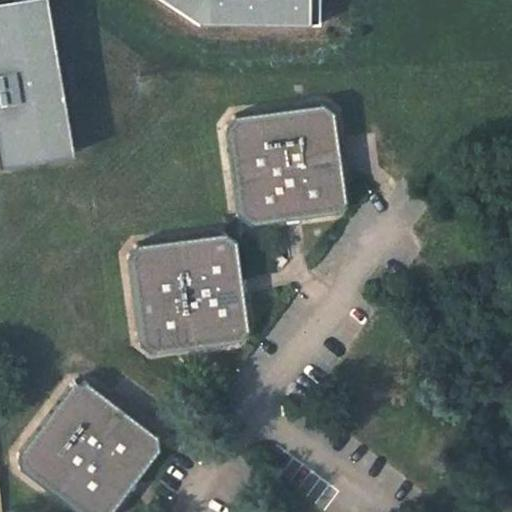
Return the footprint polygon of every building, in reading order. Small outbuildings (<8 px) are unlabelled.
[(43,0),(0,0),(0,158),(73,145),(43,0)] [(319,21),(319,0),(162,0),(194,19),(319,21)] [(239,111),(228,124),(240,211),(256,223),(335,208),(350,194),(335,111),(317,99),(239,111)] [(254,324),(241,243),(223,229),(141,241),(130,254),(142,342),(161,354),(239,341),(254,324)] [(18,455),(22,468),(79,511),(117,511),(159,454),(162,437),(88,381),(70,384),(18,455)]
